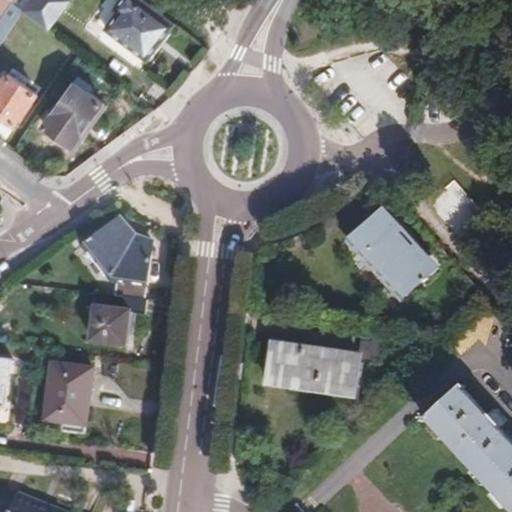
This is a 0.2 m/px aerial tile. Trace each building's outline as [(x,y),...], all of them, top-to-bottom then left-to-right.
[(0,0),(0,48),(24,14),(22,12),(30,0),(0,0)] [(24,14),(49,32),(70,1),(67,0),(30,0),(22,12),(24,14)] [(122,8),(107,26),(147,58),(158,45),(156,42),(161,34),(164,37),(175,23),(145,0),(122,0),(118,6),(122,8)] [(11,75),(0,89),(0,112),(18,125),(38,94),(11,75)] [(77,81),(48,124),(76,144),(105,102),(77,81)] [(453,182),(426,205),(460,243),(487,219),(453,182)] [(360,247),(404,296),(435,267),(391,218),(360,247)] [(111,280),(109,295),(148,300),(156,244),(143,240),(139,245),(120,219),(83,245),(111,280)] [(109,295),(103,295),(96,342),(128,346),(133,313),(147,315),(149,301),(148,300),(109,295)] [(365,341),(363,356),(390,360),(392,344),(365,341)] [(288,374),(286,386),(285,390),(352,400),(352,396),(357,397),(362,355),(277,343),(273,372),(288,374)] [(0,400),(7,402),(12,361),(0,359),(0,400)] [(55,365),(48,421),(88,426),(95,370),(55,365)] [(271,384),(286,386),(288,374),(273,372),(271,384)] [(511,511),(511,440),(463,387),(428,420),(511,511)] [(0,511),(61,511),(20,496),(17,502),(0,496),(0,511)]
